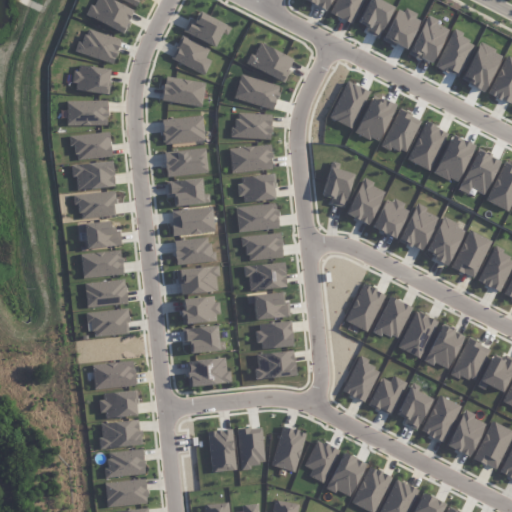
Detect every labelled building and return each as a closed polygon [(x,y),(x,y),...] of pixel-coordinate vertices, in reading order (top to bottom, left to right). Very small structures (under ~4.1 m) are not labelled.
[(133,10),(109,0),(93,0),(86,18),(123,33),(133,10)] [(302,0),(325,11),(329,0),(302,0)] [(335,0),(329,14),(351,24),(362,0),(335,0)] [(226,36),(230,27),(197,12),(193,22),(188,19),(182,32),(213,47),(220,33),(226,36)] [(119,40),(85,29),(81,43),(76,41),(73,51),(112,64),(119,40)] [(208,50),(181,37),(170,60),(203,75),(210,61),(204,58),(208,50)] [(246,65),(282,82),(293,60),(257,42),(246,65)] [(77,93),(107,94),(108,68),(73,67),(72,84),(77,84),(77,93)] [(278,86),(239,75),(232,98),(271,110),(278,86)] [(200,107),(204,83),(164,76),(159,100),(200,107)] [(64,101),(65,126),(106,125),(106,100),(64,101)] [(270,114),(235,113),(234,127),(229,127),(229,138),(269,139),(270,114)] [(202,117),(159,119),(161,144),(203,142),(202,117)] [(108,133),(67,135),(68,147),(74,147),(74,159),(109,157),(108,133)] [(206,173),(205,149),(162,152),(164,176),(206,173)] [(69,165),(70,177),(74,177),(75,190),(113,188),(111,162),(69,165)] [(240,166),(245,170),(242,174),(237,169),(240,166)] [(352,173),(327,168),(321,196),(330,198),(329,205),(344,208),(352,173)] [(239,203),(274,199),(272,174),(237,177),(239,203)] [(171,207),(208,203),(207,194),(202,194),(200,178),(164,183),(166,198),(170,197),(171,207)] [(367,225),(383,192),(371,186),(373,183),(362,178),(344,215),(367,225)] [(77,219),(115,215),(112,191),(74,196),(77,219)] [(393,239),(408,209),(385,198),(370,228),(393,239)] [(236,232),(278,228),(275,204),(234,208),(236,232)] [(436,216),(414,206),(398,241),(421,251),(436,216)] [(213,233),(211,208),(169,211),(170,236),(213,233)] [(463,228),(441,218),(424,255),(446,265),(463,228)] [(76,225),(77,234),(82,234),(84,250),(120,245),(117,229),(109,230),(108,221),(76,225)] [(450,269),(473,278),(490,241),(467,231),(450,269)] [(280,258),(279,234),(239,236),(239,248),(245,248),(245,259),(280,258)] [(174,265),(212,261),(209,237),(172,241),(174,265)] [(498,292),(511,263),(511,257),(492,248),(476,282),(498,292)] [(121,276),(120,252),(79,253),(80,278),(121,276)] [(242,265),(242,277),(246,277),(247,291),(284,289),(282,263),(242,265)] [(218,292),(215,267),(175,270),(177,295),(218,292)] [(511,275),(503,295),(511,299),(511,275)] [(85,309),(126,303),(123,279),(82,285),(85,309)] [(368,332),(382,293),(359,284),(345,324),(368,332)] [(253,320),(288,317),(287,302),(281,303),(281,293),(245,295),(246,305),(252,304),(253,320)] [(217,322),(215,297),(179,299),(181,324),(217,322)] [(372,330),(394,341),(410,308),(388,297),(372,330)] [(92,338),(128,333),(125,309),(89,314),(92,338)] [(435,320),(412,312),(397,350),(421,358),(435,320)] [(255,324),(257,349),(290,347),(289,322),(255,324)] [(446,371),(462,336),(439,325),(423,360),(446,371)] [(217,342),(215,326),(181,330),(183,345),(186,344),(187,354),(224,350),(223,341),(217,342)] [(489,349),(466,339),(450,373),(472,384),(489,349)] [(252,355),(255,380),(294,375),(291,350),(252,355)] [(511,368),(511,361),(502,357),(501,359),(492,354),(477,383),(499,394),(511,368)] [(341,394),(364,403),(377,370),(365,366),(368,360),(357,355),(341,394)] [(230,384),(229,372),(225,372),(224,359),(185,361),(186,386),(230,384)] [(379,378),(368,406),(391,416),(404,382),(391,377),(389,382),(379,378)] [(511,407),(511,379),(501,403),(511,407)] [(395,415),(404,419),(402,424),(416,430),(430,399),(416,392),(419,387),(410,383),(395,415)] [(135,390),(99,392),(101,417),(136,416),(135,390)] [(420,434),(442,443),(458,405),(436,396),(420,434)] [(485,422),(462,411),(445,447),(468,458),(485,422)] [(494,471),(511,433),(511,431),(490,421),(471,460),(494,471)] [(304,433),(281,427),(270,467),(294,473),(304,433)] [(263,466),(261,428),(236,429),(238,467),(263,466)] [(234,472),(231,430),(207,431),(209,473),(234,472)] [(303,467),(311,470),(307,478),(321,484),(338,451),(315,440),(303,467)] [(511,442),(498,474),(511,480),(511,442)] [(364,464),(341,453),(325,488),(348,499),(364,464)] [(351,504),(369,511),(374,511),(390,477),(367,467),(351,504)] [(406,511),(417,491),(395,480),(378,511),(406,511)] [(439,511),(443,504),(420,493),(411,511),(439,511)] [(296,511),(298,505),(274,500),(270,511),(296,511)] [(203,511),(228,511),(228,503),(203,505),(203,511)]
